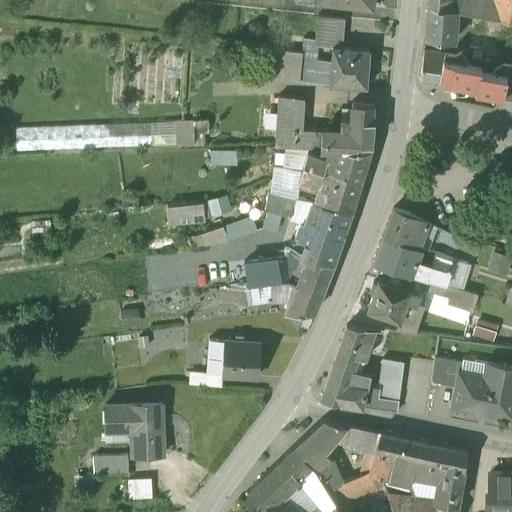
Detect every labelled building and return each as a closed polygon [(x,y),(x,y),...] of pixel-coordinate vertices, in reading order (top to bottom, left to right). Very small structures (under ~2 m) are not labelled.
[(316,0),(317,3),(372,9),(372,0),(316,0)] [(447,0),(447,8),(456,10),(462,10),(463,0),(447,0)] [(491,0),(463,0),(462,10),(485,15),(490,16),(491,0)] [(511,0),(491,0),(490,16),(511,19),(511,0)] [(447,8),(428,4),(425,38),(452,40),(455,14),(456,10),(447,8)] [(345,17),(318,15),(316,40),(315,46),(318,47),(333,48),(333,47),(342,48),(345,17)] [(316,40),(304,39),(300,81),(315,82),(318,47),(315,46),(316,40)] [(342,48),(333,47),(333,48),(318,47),(315,82),(331,84),(366,86),(369,50),(342,48)] [(302,51),(276,48),(272,77),(298,81),(302,51)] [(443,53),(424,50),(419,78),(439,81),(442,60),(442,58),(443,53)] [(442,60),(469,65),(461,52),(456,55),(443,53),(442,58),(442,60)] [(480,67),(469,65),(442,60),(439,81),(438,84),(477,90),(480,71),(480,67)] [(511,94),(511,66),(495,63),(493,73),(507,76),(504,93),(511,94)] [(493,73),(480,71),(477,90),(476,94),(503,99),(504,93),(507,76),(493,73)] [(306,98),(279,96),(276,147),(284,147),(301,147),(326,148),(327,131),(327,130),(304,128),(306,98)] [(374,103),(354,101),(353,117),(342,117),(341,132),(327,131),(326,147),(330,148),(370,148),(374,103)] [(207,120),(15,128),(17,151),(208,144),(207,120)] [(274,180),(298,180),(301,170),(303,164),(305,157),(313,160),(313,158),(326,162),(330,148),(326,148),(301,147),(284,147),(285,163),(274,164),(274,180)] [(241,148),(211,150),(212,168),(242,167),(241,148)] [(370,148),(330,148),(326,162),(324,168),(361,177),(371,148),(370,148)] [(303,164),(311,166),(313,160),(305,157),(303,164)] [(324,168),(326,162),(313,158),(313,160),(311,166),(323,171),(324,168)] [(309,172),(311,166),(303,164),(301,170),(309,172)] [(311,166),(309,172),(308,174),(321,178),(323,171),(311,166)] [(361,177),(324,168),(323,171),(321,178),(319,186),(336,190),(331,204),(333,205),(351,209),(361,177)] [(298,180),(319,186),(321,178),(308,174),(309,172),(301,170),(298,180)] [(228,194),(206,201),(211,216),(233,210),(228,194)] [(295,198),(273,194),(268,210),(290,216),(295,198)] [(331,204),(311,200),(303,225),(299,224),(295,237),(310,241),(305,257),(314,260),(315,258),(333,264),(338,250),(351,209),(333,205),(331,204)] [(207,220),(206,202),(168,205),(170,223),(207,220)] [(410,213),(392,209),(388,218),(382,235),(417,246),(426,224),(410,214),(410,213)] [(258,230),(253,217),(192,236),(196,249),(258,230)] [(417,246),(382,235),(372,262),(406,272),(415,275),(424,277),(445,283),(449,271),(431,266),(417,261),(421,248),(417,246)] [(511,261),(511,257),(496,252),(490,270),(508,275),(511,261)] [(453,259),(435,253),(431,266),(449,271),(453,259)] [(300,256),(272,259),(274,279),(282,279),(286,278),(294,266),(300,256)] [(305,257),(300,256),(294,266),(303,270),(304,268),(310,270),(314,260),(305,257)] [(333,264),(315,258),(314,260),(310,270),(304,268),(303,270),(297,285),(292,283),(286,300),(283,312),(314,312),(333,264)] [(272,259),(260,261),(263,281),(271,280),(274,279),(272,259)] [(469,264),(453,259),(449,271),(445,283),(453,286),(461,288),(469,264)] [(260,261),(245,262),(247,283),(263,281),(260,261)] [(406,272),(402,283),(380,275),(379,280),(410,291),(415,275),(406,272)] [(424,277),(415,275),(410,291),(419,294),(420,290),(424,277)] [(445,283),(424,277),(420,290),(446,297),(449,298),(453,286),(445,283)] [(292,283),(282,279),(274,279),(271,280),(269,298),(286,300),(292,283)] [(263,281),(247,283),(249,301),(269,298),(271,280),(263,281)] [(379,280),(378,280),(377,283),(372,282),(369,291),(373,294),(367,310),(398,320),(395,329),(415,332),(424,305),(416,302),(419,294),(410,291),(379,280)] [(461,288),(453,286),(449,298),(446,297),(446,307),(470,314),(476,293),(461,288)] [(138,310),(121,314),(123,327),(140,324),(138,310)] [(375,328),(347,325),(335,357),(355,363),(357,357),(366,360),(375,328)] [(214,340),(213,356),(223,356),(224,340),(214,340)] [(259,343),(224,340),(223,356),(221,373),(221,374),(257,377),(259,343)] [(221,373),(223,356),(213,356),(207,355),(206,372),(221,373)] [(355,363),(335,357),(321,400),(362,406),(365,387),(368,388),(368,386),(370,375),(360,373),(352,371),(355,363)] [(462,362),(434,357),(431,383),(455,387),(458,373),(460,374),(462,362)] [(403,362),(383,360),(379,388),(378,398),(398,401),(403,362)] [(511,415),(511,368),(493,365),(490,379),(460,374),(458,373),(455,387),(452,408),(511,418),(511,415)] [(206,372),(199,372),(198,385),(221,386),(221,374),(221,373),(206,372)] [(379,388),(368,386),(368,388),(365,387),(362,406),(397,411),(398,401),(378,398),(379,388)] [(162,402),(105,404),(106,431),(131,430),(132,455),(163,454),(162,402)] [(324,419),(295,445),(310,463),(314,469),(329,456),(324,452),(337,436),(347,424),(324,419)] [(380,431),(347,424),(337,436),(354,443),(366,447),(371,449),(375,450),(376,447),(375,446),(380,431)] [(403,436),(380,431),(375,446),(376,447),(375,450),(368,473),(381,476),(385,487),(393,511),(415,511),(416,500),(406,499),(399,480),(390,478),(393,457),(398,458),(403,436)] [(427,441),(403,436),(398,458),(438,466),(442,444),(427,441)] [(467,449),(442,444),(438,466),(441,466),(434,502),(456,505),(467,449)] [(295,445),(259,480),(247,492),(260,503),(251,511),(270,511),(283,499),(278,494),(300,473),(310,463),(295,445)] [(370,453),(366,452),(361,475),(368,473),(375,450),(371,449),(370,453)] [(127,454),(93,455),(94,473),(128,471),(127,454)] [(329,456),(314,469),(326,489),(341,482),(329,456)] [(310,463),(300,473),(318,502),(329,494),(326,489),(314,469),(310,463)] [(94,473),(75,473),(75,490),(94,490),(94,473)] [(361,475),(341,482),(326,489),(329,494),(340,511),(354,511),(366,508),(362,496),(385,487),(381,476),(368,473),(361,475)] [(511,511),(511,473),(489,473),(488,498),(485,498),(484,511),(511,511)] [(151,477),(130,478),(129,499),(152,497),(151,477)] [(340,511),(329,494),(318,502),(320,507),(314,511),(340,511)] [(297,511),(283,499),(270,511),(297,511)] [(432,511),(434,502),(416,500),(415,511),(432,511)] [(455,511),(456,505),(434,502),(432,511),(455,511)]
